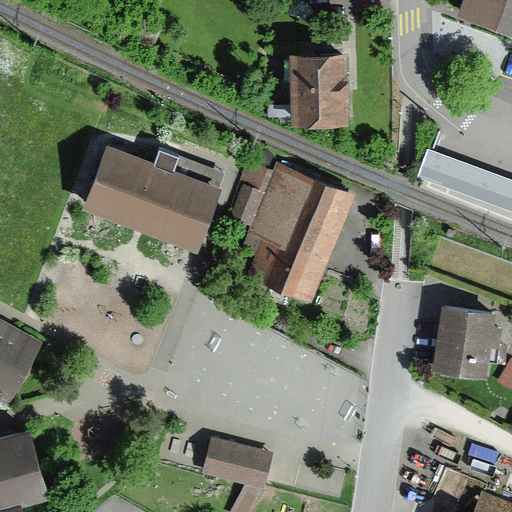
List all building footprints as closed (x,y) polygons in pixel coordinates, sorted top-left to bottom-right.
[(511,0),(468,0),(463,14),(511,31),(511,0)] [(347,55),(289,57),(292,131),(349,129),(347,55)] [(511,177),(424,146),(414,174),(511,208),(511,177)] [(152,164),(105,147),(84,203),(200,245),(226,172),(158,147),(152,164)] [(356,194),(276,161),(271,173),(248,163),(225,217),(248,227),(239,250),(252,255),(241,281),(310,309),(356,194)] [(500,311),(446,304),(438,370),(491,376),(492,362),(507,364),(510,343),(504,342),(506,326),(498,325),(500,311)] [(48,341),(0,314),(0,395),(14,403),(48,341)] [(511,359),(500,379),(511,385),(511,359)] [(0,511),(27,511),(26,505),(54,497),(34,427),(0,436),(0,511)] [(270,452),(209,437),(200,475),(244,485),(262,489),(270,452)] [(248,511),(262,489),(244,485),(228,511),(248,511)] [(511,511),(511,505),(484,494),(475,511),(511,511)]
